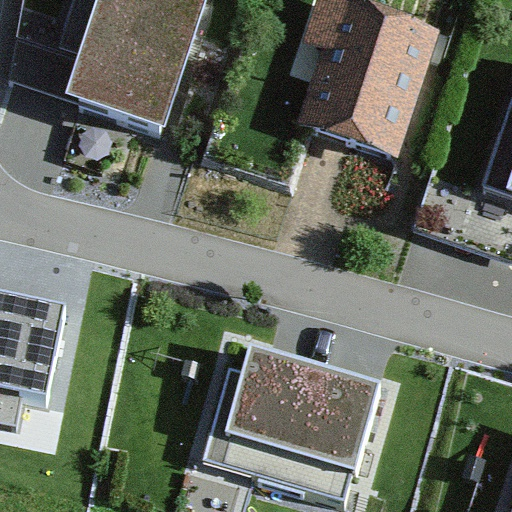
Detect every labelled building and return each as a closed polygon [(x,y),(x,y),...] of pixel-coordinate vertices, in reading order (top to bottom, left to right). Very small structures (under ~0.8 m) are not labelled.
[(87,0),(67,60),(167,94),(199,0),(87,0)] [(408,0),(342,0),(297,132),(397,166),(450,14),(408,0)] [(511,148),(496,195),(511,200),(511,148)] [(48,413),(66,319),(0,307),(0,428),(18,432),(23,407),(48,413)] [(375,398),(251,367),(223,477),(347,508),(375,398)]
